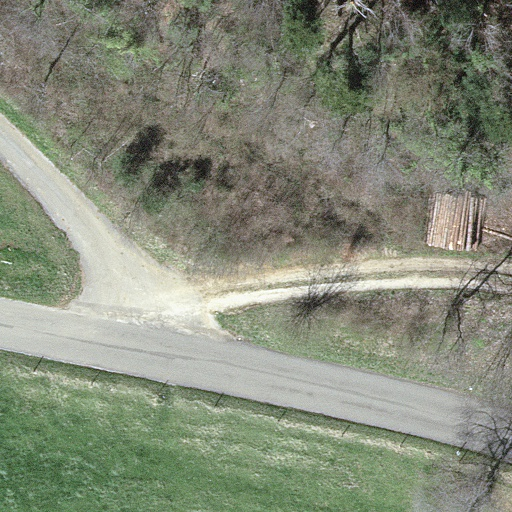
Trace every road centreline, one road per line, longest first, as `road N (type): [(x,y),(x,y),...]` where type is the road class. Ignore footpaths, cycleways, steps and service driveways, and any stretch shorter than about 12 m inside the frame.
road 1 (track): [(0,137),(146,290),(142,355),(173,315),(244,290),(463,274),(511,280)]
road 2 (tertiary): [(511,443),(0,325)]
